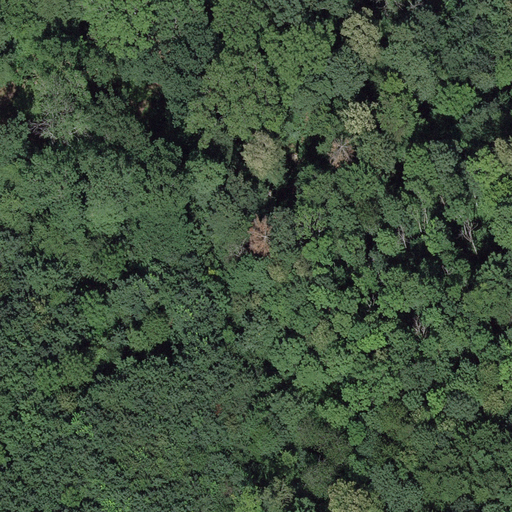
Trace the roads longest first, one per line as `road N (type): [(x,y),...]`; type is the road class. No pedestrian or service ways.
road 1 (track): [(144,0),(0,98)]
road 2 (track): [(511,420),(417,511)]
